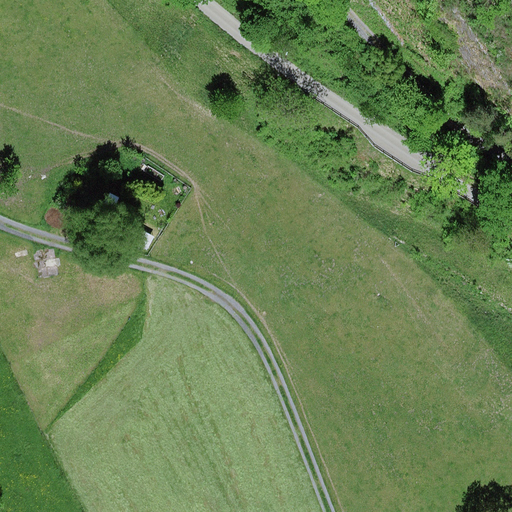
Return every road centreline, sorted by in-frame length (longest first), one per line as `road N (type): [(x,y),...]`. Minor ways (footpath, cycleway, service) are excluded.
road 1 (track): [(0,220),(184,278),(232,305),(259,339),(328,511)]
road 2 (unclassified): [(200,0),(329,98),(511,214)]
road 3 (track): [(511,163),(414,77),(351,0)]
